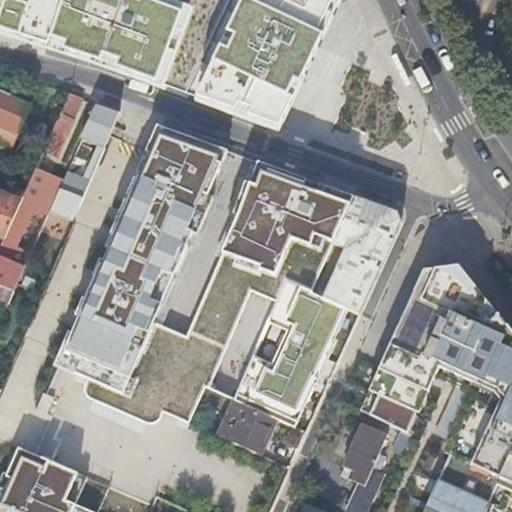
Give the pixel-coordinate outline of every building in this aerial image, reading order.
[(0,0),(0,31),(269,124),(288,83),(295,86),(317,38),(310,35),(326,0),(0,0)] [(60,92),(41,85),(32,106),(29,111),(48,118),(60,92)] [(0,134),(0,143),(12,149),(29,111),(32,106),(0,91),(0,127),(3,129),(0,134)] [(83,100),(68,94),(21,201),(0,247),(0,288),(2,285),(14,291),(17,284),(25,267),(9,260),(55,158),(57,158),(83,100)] [(120,113),(97,105),(81,139),(104,149),(120,113)] [(165,412),(191,423),(207,387),(211,389),(254,291),(279,302),(288,281),(313,293),(335,243),(355,198),(258,164),(239,216),(186,338),(154,324),(228,152),(161,128),(59,363),(89,377),(86,383),(86,388),(88,393),(92,397),(148,422),(154,423),(159,421),(163,417),(165,412)] [(57,212),(78,218),(88,179),(68,173),(57,212)] [(0,192),(0,247),(21,201),(0,192)] [(397,213),(355,198),(335,243),(345,248),(337,266),(333,264),(331,270),(335,272),(324,298),(354,311),(360,314),(401,222),(397,213)] [(492,511),(496,505),(491,503),(500,486),(511,494),(511,342),(461,281),(424,272),(361,411),(408,434),(418,412),(420,413),(436,377),(473,394),(446,453),(451,455),(443,473),(447,475),(440,491),(436,489),(425,511),(492,511)] [(260,343),(258,348),(235,399),(276,418),(306,432),(314,416),(285,403),(285,404),(281,402),(278,408),(272,405),(262,398),(271,377),(281,381),(286,368),(280,365),(285,354),(260,343)] [(327,387),(324,385),(294,372),(288,387),(291,389),(291,390),(319,403),(327,387)] [(235,399),(219,436),(260,454),(276,418),(235,399)] [(365,424),(345,468),(355,472),(352,479),(359,483),(346,511),(365,511),(382,477),(372,472),(389,436),(365,424)] [(96,511),(69,499),(80,472),(21,446),(8,475),(12,476),(7,488),(3,486),(0,493),(0,511),(96,511)]
